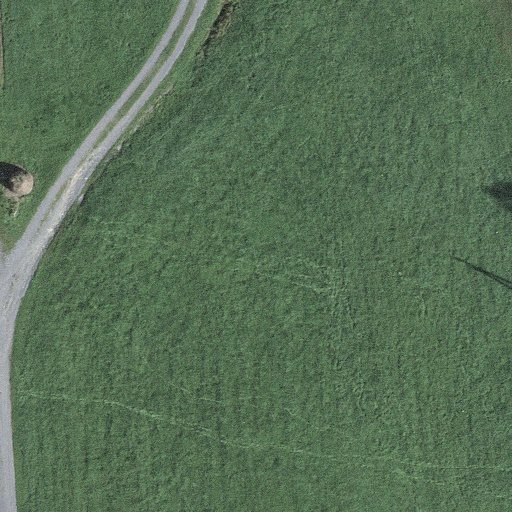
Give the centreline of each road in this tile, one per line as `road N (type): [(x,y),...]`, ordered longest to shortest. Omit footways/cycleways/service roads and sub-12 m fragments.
road 1 (track): [(0,314),(31,241),(130,108),(193,0)]
road 2 (track): [(4,511),(0,350)]
